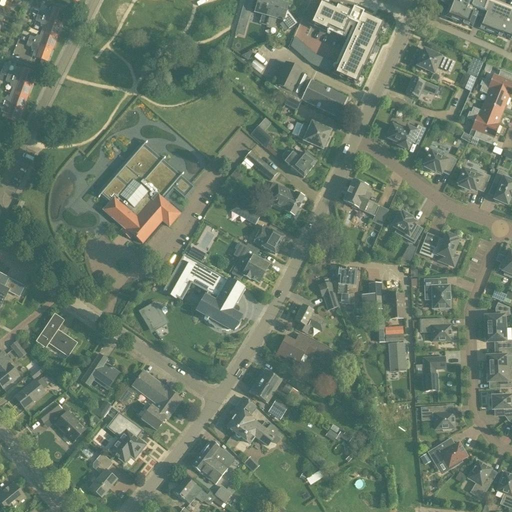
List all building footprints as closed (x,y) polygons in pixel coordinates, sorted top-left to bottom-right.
[(266,26),(273,1),(269,0),(258,0),(254,13),(262,15),(259,24),(266,26)] [(511,11),(490,3),(482,0),(476,0),(472,12),(468,11),(472,0),(446,0),(445,3),(452,6),(449,12),(452,13),(449,19),(472,28),(477,15),(483,18),(479,28),(505,38),(505,37),(511,39),(511,11)] [(244,1),(239,19),(245,20),(250,3),(244,1)] [(288,5),(273,1),(266,26),(273,28),(275,19),(281,20),(281,22),(283,22),(288,29),(295,24),(286,11),(288,5)] [(310,25),(326,32),(326,31),(328,29),(343,35),(348,23),(356,26),(337,68),(334,75),(353,83),(353,84),(357,77),(359,78),(362,70),(363,70),(367,62),(368,63),(368,62),(374,49),(374,48),(373,48),(377,40),(376,39),(380,31),(377,30),(380,24),(380,23),(362,15),(363,14),(362,13),(363,10),(355,7),(354,10),(353,10),(352,11),(351,13),(343,10),(342,12),(336,9),(337,7),(336,7),(336,8),(335,10),(327,7),(326,9),(320,6),(321,4),(320,4),(319,5),(310,25)] [(38,12),(37,16),(61,25),(65,12),(50,7),(48,12),(46,11),(43,14),(38,12)] [(61,25),(37,16),(35,22),(40,23),(40,27),(42,27),(41,32),(56,37),(61,25)] [(41,32),(39,37),(37,35),(34,38),(29,37),(28,41),(51,50),(56,37),(41,32)] [(51,50),(28,41),(26,46),(31,48),(31,52),(33,52),(31,57),(47,62),(51,50)] [(290,51),(324,71),(330,60),(316,52),(315,54),(296,42),(290,51)] [(441,58),(440,58),(424,51),(416,67),(433,74),(436,67),(449,73),(453,64),(441,58)] [(470,92),(482,63),(473,59),(466,75),(464,74),(459,87),(470,92)] [(285,63),(275,85),(273,88),(287,99),(284,106),(296,111),(302,101),(337,118),(346,99),(310,82),(299,77),(302,71),(285,63)] [(9,73),(7,77),(31,86),(35,73),(20,67),(18,73),(16,71),(13,74),(9,73)] [(482,80),(481,81),(478,80),(477,84),(480,85),(479,86),(508,98),(510,99),(511,94),(511,83),(510,82),(511,76),(511,75),(500,71),(498,77),(493,75),(490,84),(482,80)] [(31,86),(7,77),(5,82),(10,84),(10,88),(12,88),(11,93),(26,98),(31,86)] [(412,79),(408,88),(406,88),(404,92),(406,94),(405,95),(417,100),(421,91),(434,96),(437,89),(412,79)] [(508,98),(479,86),(477,85),(475,89),(480,91),(479,92),(487,95),(484,104),(503,112),(508,98)] [(0,97),(0,102),(21,111),(26,98),(11,93),(9,98),(7,96),(4,99),(0,97)] [(435,111),(437,104),(423,99),(421,107),(435,111)] [(21,111),(0,102),(0,108),(1,109),(1,113),(3,113),(1,118),(17,123),(21,111)] [(473,109),(472,110),(469,108),(467,113),(469,113),(498,125),(503,112),(484,104),(480,112),(473,109)] [(498,125),(469,113),(466,119),(474,122),(471,130),(475,132),(473,138),(485,143),(487,137),(494,140),(499,126),(498,125)] [(58,115),(55,121),(65,126),(68,120),(58,115)] [(265,118),(258,129),(265,134),(272,123),(265,118)] [(303,125),(302,126),(296,123),(291,135),(297,138),(297,139),(322,150),(329,132),(312,124),(310,128),(303,125)] [(412,139),(419,142),(424,130),(417,127),(415,131),(406,127),(404,132),(392,126),(387,136),(389,136),(387,140),(392,142),(392,144),(407,151),(412,139)] [(258,128),(251,135),(266,149),(273,142),(258,128)] [(132,236),(142,245),(162,223),(169,229),(180,215),(164,201),(173,190),(184,199),(194,188),(141,143),(98,193),(109,203),(102,211),(122,229),(120,232),(130,240),(132,236)] [(502,157),(505,158),(511,161),(511,157),(511,154),(504,151),(502,157)] [(244,159),(245,160),(241,165),(248,172),(253,167),(270,182),(277,174),(250,152),(244,159)] [(304,153),(298,159),(291,153),(288,152),(285,153),(283,154),(282,157),(282,159),(283,162),(303,179),(316,164),(304,153)] [(456,161),(443,155),(441,158),(430,152),(423,166),(425,167),(424,169),(426,169),(426,172),(430,174),(433,173),(434,174),(435,172),(441,175),(442,173),(448,176),(456,161)] [(483,193),(489,178),(476,172),(474,176),(463,171),(457,185),(459,186),(458,187),(460,188),(461,190),(465,192),(467,191),(469,192),(470,190),(475,192),(476,190),(483,193)] [(493,201),(494,203),(498,205),(501,204),(506,206),(509,199),(511,199),(511,197),(511,182),(503,179),(505,174),(498,171),(492,185),(499,188),(493,201)] [(367,203),(371,195),(365,193),(367,188),(352,181),(342,203),(357,210),(363,212),(373,216),(377,207),(367,203)] [(294,194),(277,186),(272,183),(263,200),(285,211),(285,212),(294,217),(304,198),(294,193),(294,194)] [(234,203),(229,212),(255,226),(260,218),(234,203)] [(379,208),(372,222),(381,226),(387,212),(379,208)] [(402,234),(400,237),(413,245),(422,230),(415,226),(416,224),(411,221),(412,219),(410,218),(409,216),(406,214),(403,214),(402,214),(401,215),(399,214),(391,227),(402,234)] [(263,227),(255,241),(254,244),(275,255),(284,238),(263,227)] [(452,256),(458,242),(454,240),(455,239),(445,235),(443,241),(438,239),(434,248),(423,244),(419,254),(431,259),(433,255),(437,257),(438,256),(445,259),(443,264),(453,268),(457,258),(452,256)] [(234,249),(237,251),(234,256),(240,260),(231,274),(240,279),(242,276),(250,280),(250,279),(258,284),(269,266),(253,257),(252,258),(245,254),(248,250),(237,243),(234,249)] [(410,244),(403,258),(411,261),(417,248),(410,244)] [(511,279),(511,253),(510,252),(506,261),(502,259),(498,269),(502,271),(502,272),(505,273),(503,276),(511,279)] [(240,324),(240,321),(240,318),(238,315),(235,314),(237,312),(236,307),(232,307),(235,303),(237,304),(245,291),(183,256),(163,291),(164,291),(166,287),(179,295),(187,282),(191,284),(194,279),(210,288),(204,298),(203,303),(202,308),(203,313),(205,318),(203,320),(207,322),(207,321),(211,326),(216,329),(221,331),(226,332),(231,331),(235,330),(238,327),(240,324)] [(346,295),(347,287),(354,287),(356,271),(336,270),(335,278),(337,278),(336,287),(337,287),(336,295),(339,295),(338,304),(349,305),(350,296),(346,295)] [(0,307),(8,292),(18,297),(23,287),(0,275),(0,307)] [(424,281),(425,301),(432,301),(432,310),(439,309),(439,311),(447,311),(447,309),(449,309),(449,301),(450,301),(449,295),(449,287),(437,287),(437,280),(424,281)] [(339,308),(334,292),(321,296),(326,312),(339,308)] [(503,303),(505,296),(494,292),(492,298),(503,303)] [(381,294),(368,295),(369,311),(382,311),(381,294)] [(402,295),(387,296),(388,320),(404,319),(402,295)] [(151,335),(168,325),(155,303),(137,313),(151,335)] [(483,330),(504,329),(504,318),(509,318),(509,310),(497,304),(494,310),(495,317),(484,317),(484,321),(482,322),(483,330)] [(296,330),(306,335),(310,328),(308,327),(309,324),(317,328),(320,321),(311,316),(313,312),(302,307),(294,321),(299,324),(296,330)] [(54,317),(37,343),(45,349),(48,344),(67,357),(76,345),(56,332),(63,322),(54,317)] [(419,321),(420,334),(431,333),(431,343),(451,342),(450,327),(444,327),(444,320),(419,321)] [(385,337),(403,336),(402,327),(384,328),(385,337)] [(504,329),(483,330),(483,339),(485,339),(485,343),(497,342),(497,349),(511,349),(511,343),(505,343),(504,329)] [(327,362),(332,351),(299,334),(294,343),(285,339),(277,354),(298,365),(303,355),(311,359),(313,355),(327,362)] [(10,347),(20,360),(26,355),(16,342),(10,347)] [(388,346),(390,372),(405,371),(403,345),(388,346)] [(511,349),(497,349),(497,357),(486,357),(486,361),(484,362),(484,370),(506,369),(506,358),(511,358),(511,349)] [(2,353),(0,354),(0,386),(2,389),(17,376),(9,366),(11,364),(2,353)] [(99,356),(81,382),(89,387),(93,381),(107,390),(118,374),(112,370),(113,369),(110,367),(109,369),(104,366),(105,365),(104,364),(106,361),(99,356)] [(423,360),(424,377),(423,377),(423,393),(437,392),(436,376),(435,376),(434,371),(445,370),(444,358),(423,360)] [(41,366),(29,375),(34,381),(45,372),(41,366)] [(511,382),(507,383),(506,369),(484,370),(485,379),(487,379),(487,383),(499,382),(499,389),(511,388),(511,382)] [(159,404),(172,414),(181,401),(166,390),(166,391),(159,385),(159,384),(143,372),(131,387),(154,404),(157,407),(159,404)] [(265,372),(258,383),(273,393),(281,382),(265,372)] [(42,379),(36,383),(35,381),(15,397),(24,409),(44,393),(43,391),(48,386),(42,379)] [(273,393),(258,383),(250,394),(266,404),(273,393)] [(282,391),(288,395),(294,399),(298,393),(292,389),(286,385),(282,391)] [(128,388),(120,399),(126,403),(134,393),(128,388)] [(507,421),(511,417),(511,404),(511,396),(491,397),(491,399),(490,399),(489,402),(489,404),(489,406),(490,409),(492,409),(492,411),(504,410),(504,417),(507,421)] [(249,418),(256,409),(242,399),(235,408),(239,411),(226,428),(235,434),(235,437),(238,438),(240,438),(249,445),(254,439),(267,448),(271,443),(275,446),(283,435),(270,425),(269,426),(264,423),(261,428),(254,422),(249,418)] [(48,426),(64,409),(54,400),(38,417),(48,426)] [(103,419),(112,405),(105,400),(95,414),(103,419)] [(287,409),(275,401),(267,413),(280,421),(287,409)] [(157,407),(154,404),(151,407),(141,420),(155,431),(165,419),(167,420),(172,414),(159,404),(157,407)] [(120,412),(118,413),(111,408),(109,411),(116,416),(106,428),(119,438),(115,444),(118,446),(112,453),(115,456),(114,457),(117,459),(118,458),(124,463),(129,456),(133,459),(144,445),(135,438),(141,431),(119,413),(120,412)] [(444,408),(420,409),(421,421),(434,421),(435,430),(442,430),(442,431),(450,431),(450,429),(454,429),(453,414),(444,414),(444,408)] [(84,431),(67,415),(56,424),(55,425),(74,442),(84,431)] [(338,437),(349,443),(353,437),(342,430),(338,437)] [(332,443),(336,439),(331,432),(326,435),(332,443)] [(211,442),(192,468),(199,474),(199,473),(215,485),(227,469),(227,470),(234,460),(218,449),(219,448),(211,442)] [(460,461),(467,457),(458,443),(446,451),(442,445),(428,454),(436,467),(443,462),(448,469),(453,466),(454,468),(461,463),(460,461)] [(95,470),(101,475),(89,489),(101,499),(116,481),(105,471),(112,464),(101,454),(95,461),(100,464),(95,470)] [(246,464),(254,472),(259,467),(251,459),(246,464)] [(476,484),(470,494),(480,500),(492,481),(486,477),(491,470),(477,462),(468,479),(476,484)] [(511,476),(504,473),(503,476),(501,476),(498,484),(500,484),(497,491),(504,494),(500,505),(511,510),(511,476)] [(186,480),(175,494),(183,500),(190,506),(196,498),(202,504),(203,502),(209,507),(213,502),(221,508),(224,504),(214,496),(209,492),(207,496),(195,485),(194,486),(186,480)] [(12,484),(0,494),(0,503),(2,506),(4,505),(9,511),(24,498),(12,484)] [(226,491),(221,486),(214,496),(224,504),(225,504),(235,491),(229,487),(226,491)]
